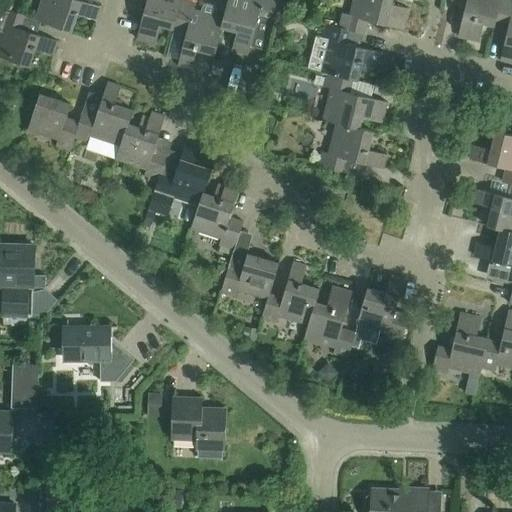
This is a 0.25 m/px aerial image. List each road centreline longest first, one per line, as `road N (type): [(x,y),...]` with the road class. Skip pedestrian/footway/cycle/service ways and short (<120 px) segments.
road 1 (residential): [(330,436),(0,164)]
road 2 (residential): [(432,276),(326,244),(241,160),(194,87),(100,49)]
road 3 (residential): [(432,276),(422,58),(509,78)]
road 4 (residential): [(399,439),(432,276)]
